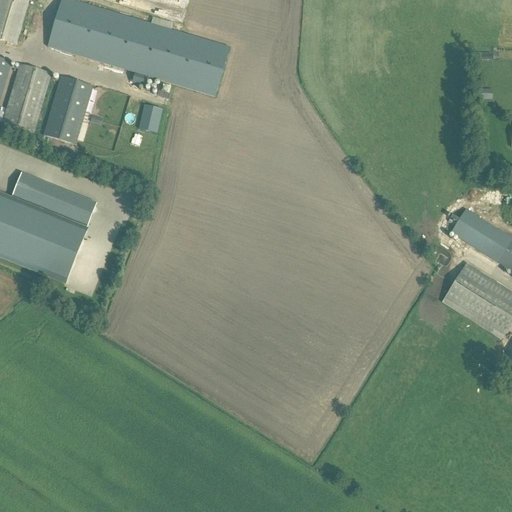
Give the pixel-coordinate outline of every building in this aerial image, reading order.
[(0,0),(0,42),(17,47),(30,0),(0,0)] [(64,0),(62,0),(49,49),(134,74),(148,78),(215,98),(230,49),(64,0)] [(0,103),(12,64),(0,60),(0,103)] [(20,67),(2,126),(34,135),(51,76),(20,67)] [(145,88),(148,78),(134,74),(131,84),(145,88)] [(61,79),(44,138),(76,147),(93,88),(61,79)] [(480,91),(480,101),(492,101),(492,91),(480,91)] [(144,106),(139,130),(157,134),(162,110),(144,106)] [(0,259),(66,285),(87,232),(97,206),(21,175),(13,196),(83,225),(81,230),(0,198),(0,259)] [(511,238),(467,209),(452,232),(499,263),(511,271),(511,238)] [(432,262),(440,268),(446,259),(438,253),(432,262)] [(511,293),(468,264),(444,302),(503,341),(511,326),(511,293)] [(511,346),(501,364),(511,371),(511,346)]
